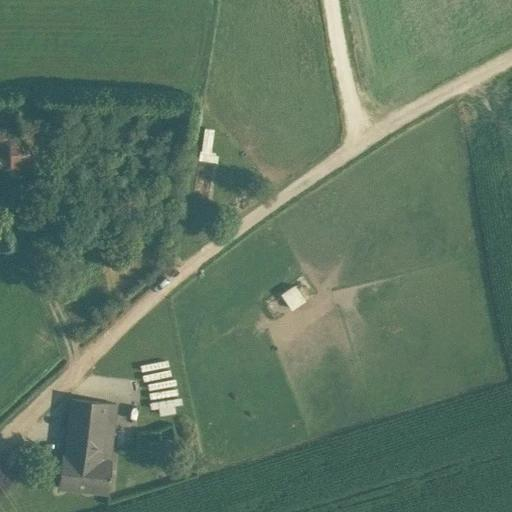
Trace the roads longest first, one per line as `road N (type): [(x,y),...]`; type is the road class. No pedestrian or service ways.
road 1 (track): [(511,56),(219,241),(0,441)]
road 2 (track): [(330,0),(362,144)]
